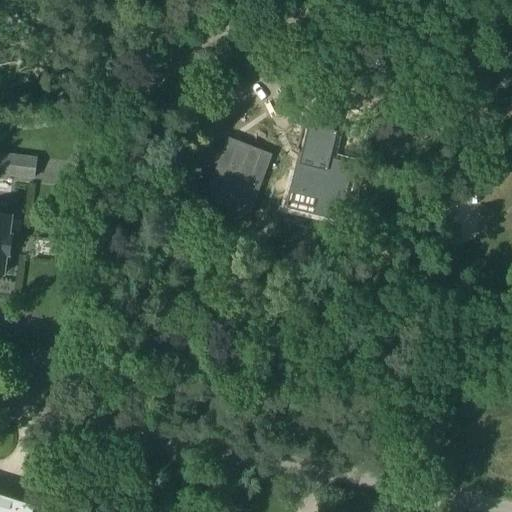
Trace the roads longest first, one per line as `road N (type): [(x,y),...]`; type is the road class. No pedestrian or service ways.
road 1 (tertiary): [(511,511),(91,414)]
road 2 (residential): [(110,0),(91,414)]
